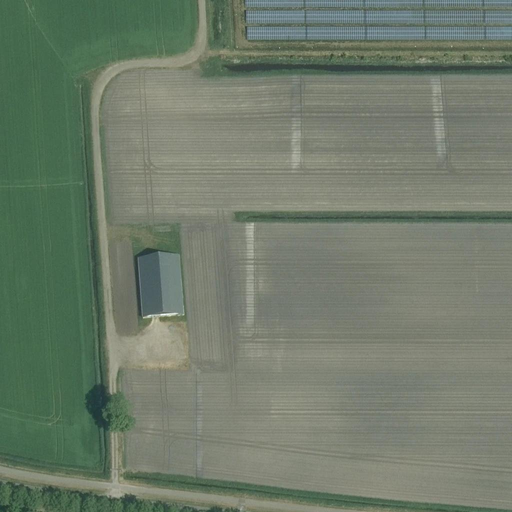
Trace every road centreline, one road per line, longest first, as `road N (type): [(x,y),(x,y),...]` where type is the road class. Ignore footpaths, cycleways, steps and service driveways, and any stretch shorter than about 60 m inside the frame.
road 1 (track): [(113,502),(95,102),(107,75),(121,66),(171,63),(199,50),(201,0)]
road 2 (tertiary): [(193,511),(0,486)]
